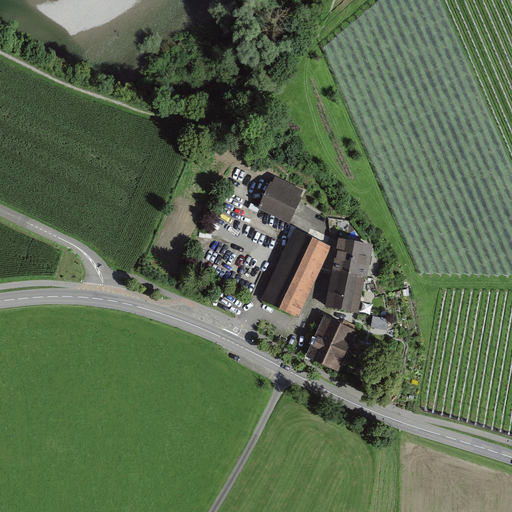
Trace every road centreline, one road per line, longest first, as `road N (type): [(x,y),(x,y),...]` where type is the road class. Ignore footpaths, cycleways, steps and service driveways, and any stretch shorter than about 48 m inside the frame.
road 1 (tertiary): [(102,299),(198,327),(362,407),(511,457)]
road 2 (track): [(418,417),(439,282),(511,285)]
road 3 (track): [(290,372),(214,511)]
road 4 (unclassified): [(0,210),(80,250),(102,279),(102,299)]
